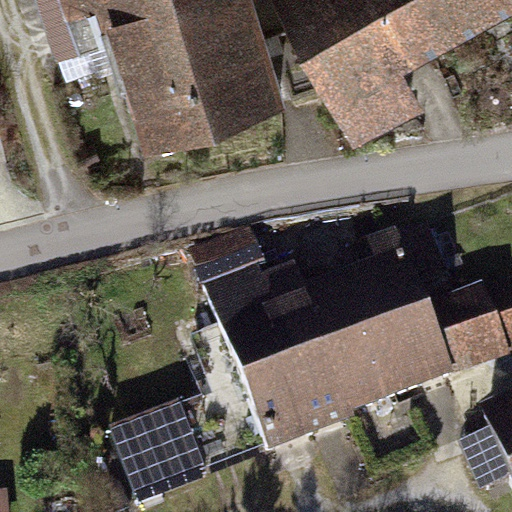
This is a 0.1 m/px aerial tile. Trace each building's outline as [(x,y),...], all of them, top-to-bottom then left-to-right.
[(53,0),(73,60),(127,37),(158,153),(299,109),(267,0),(53,0)] [(511,0),(290,0),(370,139),(430,105),(411,71),(511,14),(511,0)] [(259,238),(197,259),(284,463),(511,369),(511,283),(446,308),(459,270),(438,224),(375,248),(385,271),(320,297),(305,269),(276,277),(259,238)] [(511,412),(500,419),(511,444),(511,412)] [(13,511),(13,492),(0,492),(0,511),(13,511)]
